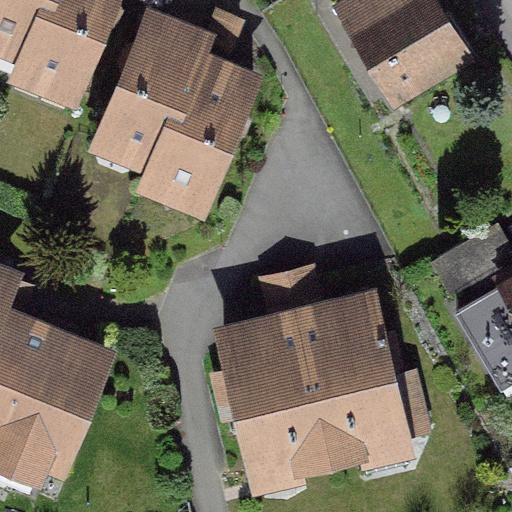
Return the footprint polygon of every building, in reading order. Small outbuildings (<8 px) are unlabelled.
[(0,0),(0,26),(27,38),(19,56),(76,79),(96,29),(109,24),(115,8),(112,0),(0,0)] [(438,16),(427,0),(341,0),(334,5),(364,56),(341,69),(363,106),(386,93),(386,94),(456,53),(435,18),(438,16)] [(223,51),(236,19),(212,9),(202,37),(200,43),(223,51)] [(206,61),(194,56),(200,43),(202,37),(188,31),(145,14),(134,41),(121,46),(115,62),(120,75),(100,125),(155,147),(147,166),(203,189),(224,139),(237,134),(249,78),(206,61)] [(500,262),(499,260),(481,230),(428,262),(447,294),(500,262)] [(511,252),(511,253),(511,270),(499,278),(502,282),(453,312),(485,365),(511,348),(511,252)] [(365,295),(306,309),(297,270),(269,276),(278,315),(219,329),(229,371),(211,375),(221,415),(238,411),(251,468),(285,460),(295,465),(357,451),(363,441),(421,427),(408,373),(396,376),(386,334),(379,336),(378,331),(374,332),(365,295)] [(55,463),(100,352),(0,311),(0,291),(7,274),(0,271),(0,481),(25,491),(39,457),(55,463)]
